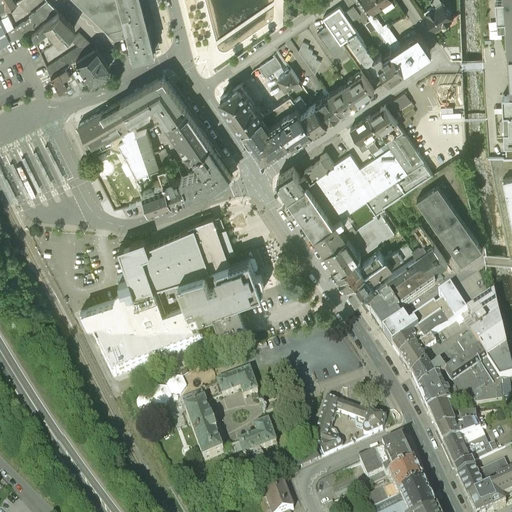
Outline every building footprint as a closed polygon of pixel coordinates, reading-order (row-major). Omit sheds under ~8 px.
[(0,0),(0,11),(3,10),(16,2),(14,0),(0,0)] [(122,23),(115,0),(72,0),(113,40),(125,37),(122,23)] [(139,0),(115,0),(122,23),(144,17),(139,0)] [(364,0),(373,12),(383,5),(383,4),(388,0),(364,0)] [(454,16),(442,0),(441,0),(432,0),(434,3),(425,9),(426,11),(424,12),(436,29),(454,16)] [(506,25),(511,92),(502,92),(504,142),(511,141),(511,0),(496,0),(498,26),(506,25)] [(31,34),(58,11),(47,1),(28,17),(29,18),(5,33),(0,24),(0,45),(11,40),(29,32),(30,34),(31,34)] [(344,13),(350,22),(359,15),(353,6),(344,13)] [(328,24),(341,43),(348,38),(348,37),(356,32),(350,22),(344,13),(339,7),(324,17),(328,24)] [(46,28),(49,30),(46,33),(49,36),(52,34),(57,41),(74,27),(58,11),(31,34),(34,41),(45,31),(46,28)] [(379,32),(385,28),(375,14),(369,18),(379,32)] [(144,17),(122,23),(125,37),(131,58),(153,52),(144,17)] [(317,32),(334,56),(345,49),(341,43),(328,24),(317,32)] [(379,32),(392,51),(401,45),(388,26),(385,28),(379,32)] [(75,61),(95,48),(78,31),(71,39),(78,46),(45,67),(50,77),(67,66),(75,61)] [(348,37),(348,38),(366,63),(369,63),(375,59),(374,58),(356,32),(348,37)] [(392,51),(405,69),(427,54),(426,52),(431,49),(419,32),(401,45),(392,51)] [(299,51),(315,74),(321,61),(316,59),(317,56),(312,53),(313,50),(307,48),(309,44),(303,42),(299,51)] [(281,54),(291,68),(302,85),(312,99),(325,89),(315,74),(299,51),(294,45),(281,54)] [(95,48),(75,61),(78,66),(75,68),(79,74),(82,72),(89,82),(106,71),(107,66),(95,48)] [(375,59),(390,79),(405,69),(392,51),(384,57),(381,53),(374,58),(375,59)] [(258,67),(265,77),(273,71),(278,68),(281,66),(274,56),(258,67)] [(66,87),(62,80),(71,74),(67,66),(50,77),(58,93),(66,87)] [(287,72),(278,78),(286,89),(293,84),(297,89),(302,85),(291,68),(290,69),(287,72)] [(349,81),(346,83),(358,101),(374,90),(360,70),(348,78),(349,81)] [(164,75),(145,86),(154,102),(168,122),(187,108),(164,75)] [(67,77),(62,80),(66,87),(58,93),(61,99),(77,94),(73,87),(67,77)] [(338,92),(331,97),(341,112),(358,101),(346,83),(336,90),(338,92)] [(221,98),(242,129),(262,116),(240,84),(221,98)] [(121,100),(131,119),(137,116),(139,118),(151,110),(149,105),(154,102),(145,86),(121,100)] [(405,92),(387,105),(394,115),(398,112),(402,109),(412,102),(405,92)] [(323,100),(316,105),(328,122),(341,112),(331,97),(328,94),(322,98),(323,100)] [(295,144),(314,131),(294,101),(291,96),(262,116),(242,129),(261,157),(262,156),(266,157),(267,158),(292,141),(293,141),(295,144)] [(300,96),(294,101),(314,131),(328,122),(316,105),(315,103),(306,109),(305,108),(306,107),(306,105),(300,96)] [(131,119),(121,100),(78,125),(92,151),(93,154),(111,145),(112,147),(121,150),(123,148),(140,182),(152,177),(149,170),(137,133),(131,119)] [(415,106),(412,102),(402,109),(405,113),(412,108),(415,106)] [(369,115),(379,130),(381,133),(398,121),(386,104),(369,115)] [(212,144),(187,108),(168,122),(166,123),(180,144),(183,148),(190,159),(194,156),(212,144)] [(416,113),(412,108),(405,113),(403,115),(407,120),(409,118),(416,113)] [(351,128),(360,143),(379,130),(369,115),(351,128)] [(413,123),(409,118),(407,120),(400,124),(404,129),(413,123)] [(404,166),(420,155),(416,148),(398,121),(381,133),(387,142),(391,147),(404,166)] [(168,164),(170,163),(165,149),(154,153),(147,130),(137,133),(149,170),(159,166),(168,164)] [(376,157),(391,147),(387,142),(372,152),(376,157)] [(212,144),(194,156),(204,170),(212,167),(214,171),(222,181),(226,178),(226,179),(232,174),(230,171),(229,171),(213,146),(212,144)] [(315,236),(408,172),(404,166),(391,147),(376,157),(360,168),(350,154),(334,164),(288,196),(302,216),(315,236)] [(278,182),(288,196),(334,164),(326,153),(320,156),(322,159),(305,171),(307,174),(301,178),(294,167),(279,177),(278,182)] [(408,172),(416,184),(433,173),(424,159),(420,155),(404,166),(408,172)] [(159,166),(164,178),(172,202),(188,196),(181,177),(175,179),(172,177),(168,164),(159,166)] [(198,170),(188,174),(195,194),(196,193),(215,186),(216,186),(215,185),(222,181),(214,171),(212,167),(204,170),(200,172),(199,171),(198,170)] [(401,195),(416,184),(408,172),(315,236),(324,250),(381,211),(385,209),(383,207),(401,195)] [(188,196),(195,194),(188,174),(181,176),(181,177),(188,196)] [(511,174),(503,177),(511,224),(511,174)] [(154,187),(143,191),(150,210),(172,202),(164,178),(152,182),(152,183),(154,187)] [(462,262),(483,247),(439,184),(418,198),(462,262)] [(406,202),(401,195),(383,207),(385,209),(388,214),(406,202)] [(356,257),(394,231),(381,211),(324,250),(338,270),(356,257)] [(144,237),(119,246),(128,271),(136,292),(154,287),(154,285),(162,283),(192,274),(205,269),(205,270),(229,262),(213,216),(193,224),(194,226),(147,245),(144,237)] [(417,255),(434,244),(420,223),(412,228),(424,244),(421,246),(417,241),(410,246),(413,250),(417,255)] [(393,264),(413,250),(410,246),(407,242),(387,255),(393,264)] [(370,316),(391,301),(435,271),(447,262),(434,244),(417,255),(417,256),(375,285),(357,297),(370,316)] [(347,283),(384,257),(380,250),(362,262),(364,264),(362,266),(356,257),(338,270),(347,283)] [(382,271),(393,264),(387,255),(384,257),(347,283),(357,297),(375,285),(372,281),(383,273),(382,271)] [(237,261),(230,264),(229,262),(205,270),(205,269),(192,274),(162,283),(154,285),(154,287),(136,292),(128,271),(117,275),(121,287),(118,289),(117,291),(115,293),(115,295),(115,297),(115,298),(80,311),(113,375),(203,343),(193,316),(204,311),(236,300),(263,291),(264,286),(264,280),(262,272),(256,272),(255,270),(257,269),(258,266),(255,258),(252,256),(251,257),(237,261)] [(391,301),(399,312),(443,282),(435,271),(391,301)] [(443,303),(436,307),(442,316),(441,317),(448,327),(461,318),(467,314),(451,290),(440,297),(443,303)] [(480,332),(500,319),(495,295),(468,313),(471,318),(470,318),(471,319),(480,332)] [(236,300),(204,311),(209,324),(216,321),(225,347),(250,338),(249,334),(236,300)] [(402,322),(396,314),(399,312),(391,301),(370,316),(371,316),(383,334),(402,322)] [(383,334),(394,349),(441,317),(442,316),(436,307),(435,305),(412,321),(409,317),(402,322),(383,334)] [(320,310),(313,315),(316,320),(320,318),(324,316),(320,310)] [(464,323),(471,319),(470,318),(471,318),(468,313),(467,314),(461,318),(464,323)] [(432,338),(448,327),(441,317),(394,349),(400,359),(417,349),(432,338)] [(511,377),(511,367),(500,319),(480,332),(472,338),(480,351),(500,381),(501,381),(511,377)] [(480,351),(472,338),(471,338),(469,339),(467,336),(459,341),(461,345),(454,349),(459,356),(463,363),(480,351)] [(417,349),(400,359),(412,377),(428,367),(419,353),(423,353),(436,344),(432,338),(417,349)] [(459,356),(454,349),(447,354),(451,361),(459,356)] [(460,403),(462,403),(465,407),(503,401),(501,381),(500,381),(480,351),(463,363),(419,392),(429,413),(448,407),(449,406),(451,406),(460,403)] [(433,374),(428,367),(412,377),(419,392),(463,363),(459,356),(451,361),(443,368),(441,366),(436,370),(435,370),(436,372),(436,374),(433,374)] [(435,370),(436,370),(432,364),(428,367),(433,374),(436,374),(436,372),(435,370)] [(250,372),(218,384),(223,397),(241,390),(244,398),(258,393),(250,372)] [(153,409),(153,401),(169,401),(169,392),(181,392),(181,379),(168,379),(168,383),(154,383),(154,390),(138,390),(138,409),(153,409)] [(204,399),(184,407),(202,456),(222,449),(215,431),(216,430),(211,417),(210,417),(204,399)] [(366,424),(369,414),(328,400),(321,418),(335,422),(337,415),(366,424)] [(459,409),(449,406),(448,407),(451,415),(460,414),(459,409)] [(429,413),(437,432),(455,427),(477,422),(476,414),(459,417),(460,422),(454,423),(451,415),(448,407),(429,413)] [(369,413),(369,414),(366,424),(363,432),(364,434),(369,437),(383,431),(387,418),(369,413)] [(335,422),(321,418),(319,425),(332,429),(335,422)] [(444,446),(460,438),(481,430),(486,428),(482,420),(477,422),(455,427),(437,432),(444,446)] [(258,436),(239,443),(244,457),(252,454),(254,459),(263,455),(261,450),(277,445),(269,423),(255,428),(258,436)] [(313,444),(323,447),(326,448),(329,439),(332,429),(319,425),(313,444)] [(460,438),(468,456),(495,443),(494,443),(489,446),(481,430),(460,438)] [(503,435),(498,437),(503,447),(508,445),(503,435)] [(452,464),(468,456),(460,438),(444,446),(452,464)] [(342,444),(329,439),(326,448),(323,447),(320,448),(324,457),(341,450),(341,449),(342,448),(342,447),(343,446),(343,445),(342,444)] [(383,450),(384,451),(360,462),(371,486),(388,478),(416,465),(404,441),(383,450)] [(244,457),(239,443),(235,445),(240,458),(244,457)] [(498,451),(495,443),(468,456),(471,463),(472,463),(498,451)] [(452,464),(458,476),(475,468),(472,463),(471,463),(468,456),(452,464)] [(482,471),(475,468),(485,491),(497,485),(499,479),(511,474),(504,461),(482,471)] [(425,485),(416,465),(388,478),(392,486),(361,500),(366,511),(379,507),(400,497),(425,485)] [(468,499),(485,491),(475,468),(458,476),(468,499)] [(494,511),(506,505),(503,499),(511,494),(511,472),(511,474),(499,479),(497,485),(485,491),(468,499),(474,511),(489,511),(493,510),(494,511)] [(266,511),(286,511),(290,511),(293,509),(288,496),(290,495),(285,483),(284,484),(264,492),(271,510),(266,511)] [(433,511),(437,511),(425,485),(400,497),(404,505),(387,511),(433,511)]
